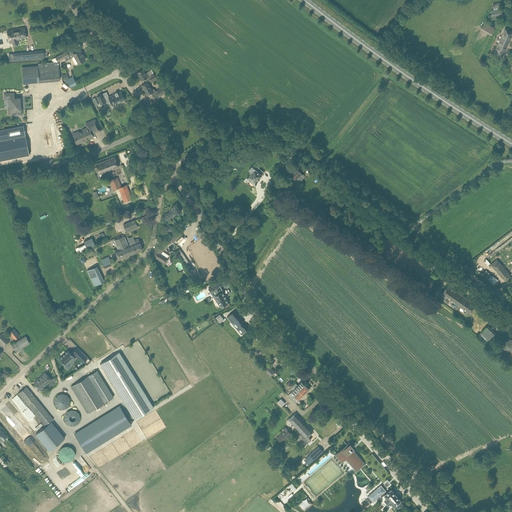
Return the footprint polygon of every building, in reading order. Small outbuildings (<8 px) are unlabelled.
[(502,9),(501,2),(493,4),(494,10),(491,10),(493,16),(503,14),(502,9)] [(486,23),(482,29),(492,35),(496,28),(486,23)] [(24,27),(19,28),(14,29),(7,31),(10,43),(12,42),(13,46),(17,45),(16,40),(26,37),(24,27)] [(493,54),(497,55),(502,57),(511,34),(511,32),(505,29),(500,40),(497,38),(496,41),(499,42),(493,54)] [(80,49),(73,53),(69,55),(64,58),(66,61),(74,56),(75,58),(73,60),(75,65),(85,59),(80,49)] [(44,50),(13,53),(13,61),(44,57),(44,50)] [(58,61),(64,58),(69,55),(66,51),(55,57),(56,59),(57,61),(58,61)] [(38,66),(21,67),(22,83),(39,82),(60,80),(58,61),(57,61),(56,62),(48,62),(38,63),(38,66)] [(142,69),(141,70),(137,72),(142,80),(147,77),(142,69)] [(73,76),(65,80),(66,83),(68,82),(70,87),(76,84),(73,76)] [(147,95),(151,92),(152,94),(154,94),(156,90),(155,89),(153,88),(151,89),(147,82),(141,85),(147,95)] [(161,87),(157,90),(161,96),(164,94),(166,96),(169,94),(164,85),(163,85),(161,87)] [(117,103),(120,101),(125,99),(121,92),(118,93),(117,92),(114,93),(115,95),(114,95),(113,94),(109,97),(108,97),(105,99),(102,94),(97,97),(100,104),(109,99),(113,107),(118,105),(117,103)] [(14,93),(9,93),(4,93),(4,98),(7,98),(8,114),(17,114),(22,113),(22,109),(20,109),(20,106),(20,105),(20,103),(21,102),(21,99),(20,98),(17,98),(17,97),(14,97),(14,93)] [(85,123),(87,128),(82,130),(83,131),(73,135),(77,144),(93,137),(92,134),(100,130),(95,118),(85,123)] [(24,125),(19,126),(0,129),(0,160),(29,155),(24,125)] [(115,157),(95,164),(99,174),(118,166),(115,157)] [(307,169),(299,162),(297,165),(297,164),(294,168),(295,170),(291,175),(300,182),(304,176),(302,175),(307,169)] [(248,176),(246,178),(253,185),(255,183),(256,183),(257,183),(257,182),(256,181),(262,175),(262,174),(264,172),(256,166),(255,168),(254,167),(254,168),(252,166),(249,169),(251,171),(249,173),(250,174),(249,175),(248,175),(247,175),(247,176),(248,176)] [(119,188),(122,197),(124,201),(131,198),(126,185),(121,187),(117,177),(109,180),(113,190),(115,189),(119,188)] [(284,184),(283,187),(296,196),(299,190),(290,185),(289,187),(286,185),(284,184)] [(104,188),(93,191),(95,198),(106,195),(104,188)] [(163,216),(166,221),(181,210),(177,204),(171,208),(172,210),(163,216)] [(135,220),(123,225),(126,231),(133,227),(134,229),(138,227),(135,220)] [(369,224),(365,221),(352,236),(357,240),(369,224)] [(169,224),(166,227),(172,233),(175,230),(169,224)] [(165,241),(169,245),(173,241),(173,242),(183,234),(179,229),(169,238),(165,241)] [(123,236),(114,240),(118,249),(125,246),(127,245),(123,236)] [(125,246),(129,255),(143,250),(138,238),(129,242),(129,244),(127,245),(125,246)] [(90,242),(78,247),(79,250),(91,246),(90,242)] [(115,250),(119,260),(129,255),(125,246),(118,249),(115,250)] [(152,255),(156,258),(165,264),(168,258),(161,254),(164,249),(158,246),(155,250),(152,255)] [(101,260),(104,267),(112,264),(109,257),(101,260)] [(509,272),(499,261),(493,266),(503,278),(509,272)] [(87,271),(94,285),(103,281),(96,266),(87,271)] [(229,303),(223,291),(219,293),(217,289),(221,287),(219,282),(209,287),(211,292),(215,289),(217,294),(215,295),(221,307),(229,303)] [(448,285),(445,289),(442,294),(470,313),(476,304),(448,285)] [(227,317),(233,324),(233,323),(236,321),(244,332),(249,328),(246,324),(245,324),(243,322),(244,321),(235,310),(227,317)] [(220,314),(215,317),(220,323),(224,319),(222,320),(221,318),(222,317),(220,314)] [(505,339),(508,339),(507,334),(497,336),(498,335),(488,325),(479,334),(490,344),(492,346),(497,340),(497,341),(505,339)] [(8,336),(9,337),(12,341),(20,335),(14,328),(9,332),(10,334),(8,336)] [(0,334),(0,341),(3,344),(4,346),(10,341),(3,334),(4,333),(3,332),(0,334)] [(29,343),(25,336),(11,344),(16,351),(29,343)] [(67,350),(67,351),(60,358),(59,358),(65,364),(65,365),(66,365),(65,364),(68,362),(70,364),(75,359),(73,357),(74,357),(73,356),(67,350)] [(81,351),(76,355),(83,363),(88,358),(81,351)] [(119,352),(100,364),(134,419),(153,407),(119,352)] [(269,366),(265,369),(271,376),(275,372),(269,366)] [(97,370),(71,386),(87,413),(113,397),(97,370)] [(52,379),(48,376),(45,372),(34,383),(40,390),(52,379)] [(291,398),(305,384),(302,381),(298,385),(295,383),(293,385),(289,382),(286,385),(289,388),(290,388),(293,390),(288,395),(291,398)] [(301,402),(299,400),(297,398),(302,393),(304,395),(309,389),(305,384),(291,398),(298,405),(301,402)] [(26,387),(18,393),(21,397),(45,426),(51,421),(53,419),(29,390),(26,387)] [(69,403),(70,403),(69,393),(54,394),(55,408),(69,407),(69,403)] [(86,453),(131,425),(120,406),(74,434),(86,453)] [(62,417),(73,427),(83,418),(72,407),(62,417)] [(295,414),(291,417),(289,419),(295,426),(301,420),(295,414)] [(295,426),(298,429),(304,423),(301,420),(295,426)] [(304,423),(298,429),(306,438),(312,432),(304,423)] [(277,437),(281,442),(291,433),(287,429),(284,432),(283,431),(277,437)] [(372,435),(367,440),(377,448),(381,444),(372,435)] [(336,454),(342,461),(346,458),(357,470),(356,469),(363,463),(365,465),(350,447),(352,446),(349,442),(336,454)] [(74,456),(75,454),(74,452),(74,450),(72,448),(71,447),(69,446),(66,446),(64,446),(63,447),(61,448),(60,450),(59,452),(59,454),(59,456),(60,458),(61,460),(63,461),(64,461),(66,462),(69,462),(71,461),(72,459),(74,458),(74,456)] [(309,465),(323,451),(319,446),(304,460),(309,465)] [(372,453),(368,457),(375,465),(379,461),(372,453)] [(83,473),(89,470),(86,464),(80,467),(83,473)] [(389,477),(386,480),(391,486),(394,482),(389,477)] [(371,494),(368,496),(373,501),(375,499),(380,495),(382,497),(384,495),(387,498),(385,500),(384,501),(388,506),(389,505),(391,503),(394,506),(396,505),(398,508),(402,505),(399,502),(401,500),(391,489),(386,493),(385,491),(385,490),(381,485),(371,494)] [(304,491),(300,494),(302,497),(297,501),(303,508),(302,508),(305,511),(314,502),(304,491)]
